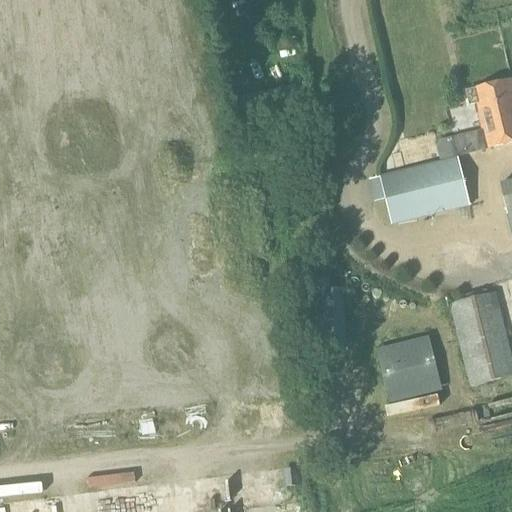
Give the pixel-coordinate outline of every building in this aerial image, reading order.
[(511,82),(511,81),(467,92),(470,105),(476,104),(487,149),(511,142),(511,82)] [(302,86),(228,104),(236,139),(253,135),(251,126),(309,112),(302,86)] [(474,131),(449,137),(453,157),(479,151),(474,131)] [(470,207),(458,159),(379,178),(391,226),(470,207)] [(511,181),(500,184),(511,233),(511,181)] [(470,388),(511,377),(511,357),(496,293),(449,305),(470,388)] [(421,341),(366,355),(380,409),(435,395),(421,341)] [(481,408),(470,409),(472,426),(483,425),(481,408)] [(272,409),(239,411),(240,437),(273,436),(272,409)] [(282,470),(284,488),(300,486),(298,468),(282,470)]
